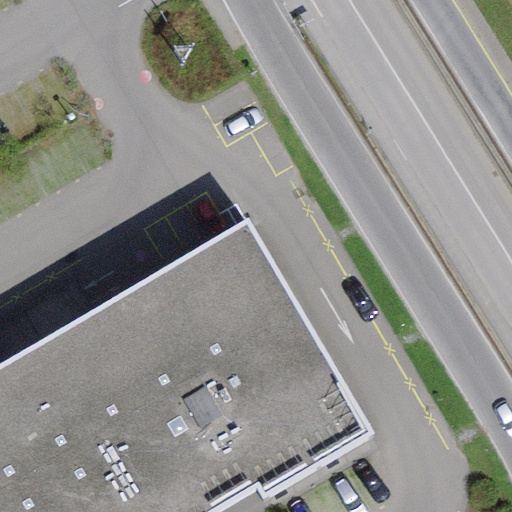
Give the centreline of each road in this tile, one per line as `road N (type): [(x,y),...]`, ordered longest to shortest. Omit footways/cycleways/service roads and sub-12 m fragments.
road 1 (residential): [(245,0),(511,430)]
road 2 (unknown): [(403,511),(412,481),(394,420),(307,274),(248,200),(188,167)]
road 3 (residential): [(511,264),(349,0)]
road 4 (unknown): [(164,152),(0,254)]
road 5 (unknown): [(63,0),(164,152)]
road 6 (residential): [(511,132),(430,0)]
